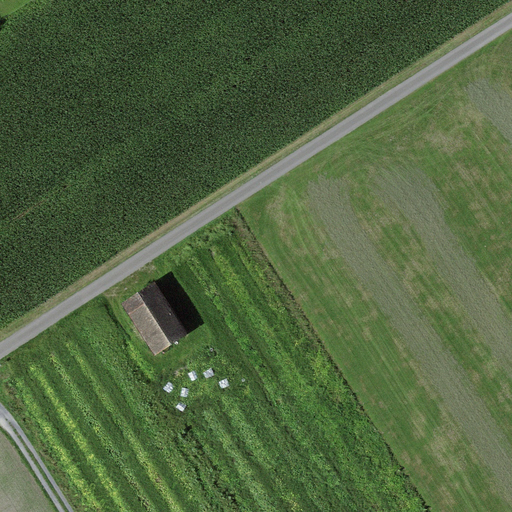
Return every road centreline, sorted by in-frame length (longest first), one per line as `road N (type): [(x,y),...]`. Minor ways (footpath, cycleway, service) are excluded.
road 1 (unclassified): [(511,22),(0,355)]
road 2 (track): [(67,511),(0,409)]
